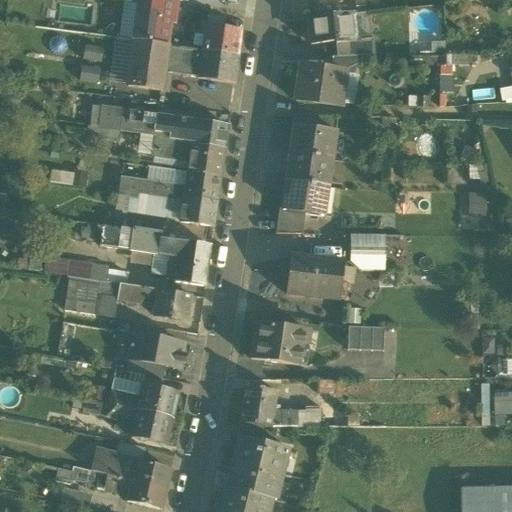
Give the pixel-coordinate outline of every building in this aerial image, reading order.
[(145,0),(139,0),(139,4),(133,43),(165,47),(171,4),(167,3),(145,0)] [(139,4),(131,4),(123,2),(117,41),(133,43),(139,4)] [(356,42),(370,40),(367,14),(353,15),(356,42)] [(307,20),(310,46),(335,43),(335,45),(336,45),(356,43),(356,42),(353,15),(314,19),(307,20)] [(241,32),(205,26),(201,53),(238,58),(241,32)] [(133,43),(117,41),(114,40),(107,83),(127,85),(133,43)] [(356,57),(373,57),(371,40),(370,40),(356,42),(356,43),(336,45),(337,57),(356,57)] [(166,93),(168,75),(163,74),(167,48),(165,47),(133,43),(127,85),(127,88),(166,93)] [(103,49),(84,46),(82,62),(101,65),(103,49)] [(201,53),(167,48),(163,74),(168,75),(197,79),(201,53)] [(238,58),(201,53),(197,79),(234,84),(238,58)] [(445,57),(445,67),(468,68),(468,57),(445,57)] [(348,75),(354,76),(356,58),(328,59),(326,71),(344,74),(344,75),(348,75)] [(99,70),(81,68),(78,83),(97,85),(99,70)] [(295,103),(314,106),(314,101),(339,105),(344,75),(344,74),(326,71),(326,75),(300,71),(295,103)] [(344,106),(348,75),(344,75),(339,105),(314,101),(314,106),(343,110),(344,106)] [(358,77),(354,76),(348,75),(344,106),(354,106),(358,77)] [(453,78),(439,78),(438,94),(452,94),(453,78)] [(20,94),(0,91),(0,92),(0,110),(17,114),(20,94)] [(90,127),(98,129),(101,109),(92,107),(90,127)] [(119,131),(120,131),(123,111),(101,109),(98,129),(119,131)] [(169,141),(191,143),(193,123),(157,118),(157,116),(123,111),(120,131),(120,132),(140,135),(143,136),(143,133),(154,135),(169,137),(169,141)] [(294,128),(316,131),(317,117),(291,117),(290,129),(293,129),(294,128)] [(228,128),(193,123),(191,143),(204,145),(204,147),(224,150),(225,150),(228,128)] [(275,123),(270,147),(278,149),(283,125),(275,123)] [(117,145),(119,131),(98,129),(86,127),(85,140),(117,145)] [(293,129),(290,156),(330,162),(334,133),(316,131),(294,128),(293,129)] [(143,136),(140,135),(137,155),(150,157),(154,135),(143,133),(143,136)] [(153,157),(188,162),(191,143),(169,141),(169,137),(154,135),(150,157),(153,157)] [(204,145),(191,143),(188,162),(187,170),(186,173),(220,178),(224,150),(204,147),(204,145)] [(458,160),(472,166),(478,153),(465,147),(458,160)] [(326,189),(330,162),(290,156),(286,183),(326,189)] [(188,162),(153,157),(152,165),(187,170),(188,162)] [(484,167),(472,166),(468,166),(468,181),(484,181),(484,167)] [(184,191),(186,174),(148,169),(146,182),(169,186),(169,188),(184,191)] [(73,175),(72,188),(85,190),(87,174),(74,171),(73,175)] [(72,188),(73,175),(50,172),(49,185),(72,188)] [(186,174),(184,191),(182,203),(195,204),(196,202),(216,207),(220,178),(186,173),(186,174)] [(171,201),(182,203),(184,191),(169,188),(169,186),(146,182),(120,179),(117,197),(129,199),(137,200),(138,196),(171,201)] [(322,218),(326,189),(286,183),(282,211),(282,212),(303,215),(322,218)] [(484,194),(467,193),(467,218),(484,218),(484,194)] [(162,219),(179,223),(181,214),(170,212),(171,201),(138,196),(137,200),(129,199),(126,213),(162,219)] [(126,214),(126,213),(129,199),(117,197),(115,212),(126,214)] [(182,203),(171,201),(170,212),(181,214),(179,223),(213,228),(216,208),(216,207),(196,202),(195,204),(182,203)] [(279,210),(277,223),(275,235),(301,236),(302,227),(303,215),(282,212),(282,211),(279,210)] [(49,219),(29,216),(27,228),(47,232),(49,219)] [(145,222),(143,232),(160,235),(162,225),(145,222)] [(99,248),(129,252),(132,231),(111,228),(102,226),(99,248)] [(157,256),(160,235),(143,232),(132,231),(129,252),(131,253),(152,256),(157,256)] [(173,283),(204,288),(210,248),(160,241),(161,235),(160,235),(157,256),(169,258),(165,279),(165,280),(174,281),(173,283)] [(360,273),(383,273),(384,237),(349,236),(349,262),(360,273)] [(40,274),(42,254),(24,251),(22,261),(18,260),(16,271),(40,274)] [(152,256),(131,253),(129,265),(150,269),(152,256)] [(157,256),(152,256),(150,269),(149,276),(165,279),(169,258),(157,256)] [(66,279),(68,262),(45,259),(42,274),(66,279)] [(285,295),(339,301),(340,292),(345,293),(346,286),(340,285),(343,269),(343,266),(290,259),(285,295)] [(69,279),(89,282),(91,265),(68,262),(66,279),(69,279)] [(104,284),(106,270),(106,267),(91,265),(89,282),(104,284)] [(340,285),(346,286),(353,287),(355,270),(343,269),(340,285)] [(106,270),(104,284),(119,287),(121,272),(106,270)] [(118,294),(119,287),(104,284),(89,282),(69,279),(66,299),(96,304),(98,293),(113,295),(113,293),(118,294)] [(153,317),(188,322),(191,298),(119,287),(118,294),(113,293),(113,295),(112,298),(117,299),(116,301),(154,307),(153,317)] [(113,320),(116,301),(117,299),(112,298),(113,295),(98,293),(96,304),(94,317),(113,320)] [(63,312),(94,317),(96,304),(66,299),(63,312)] [(479,332),(477,304),(469,304),(470,332),(479,332)] [(347,327),(360,329),(360,311),(347,311),(347,327)] [(250,360),(299,368),(301,353),(306,348),(308,334),(255,326),(250,360)] [(347,352),(382,353),(383,330),(360,329),(348,329),(347,352)] [(163,368),(178,371),(183,346),(132,337),(127,361),(163,368)] [(493,340),(480,340),(480,357),(493,357),(493,340)] [(65,369),(75,370),(77,363),(56,359),(41,356),(39,366),(65,371),(65,369)] [(143,376),(161,380),(163,368),(127,361),(125,373),(130,374),(143,376)] [(113,379),(111,390),(110,393),(138,399),(141,386),(143,376),(130,374),(128,383),(113,379)] [(335,380),(317,380),(317,397),(335,397),(335,380)] [(481,428),(489,428),(488,385),(480,385),(481,428)] [(90,386),(87,402),(107,406),(110,393),(111,390),(90,386)] [(110,393),(107,406),(172,421),(178,395),(141,386),(138,399),(110,393)] [(271,429),(286,429),(287,415),(273,415),(276,394),(244,389),(239,425),(263,428),(271,429)] [(511,391),(492,393),(493,417),(511,415),(511,391)] [(81,414),(105,419),(107,406),(87,402),(84,401),(81,414)] [(105,419),(117,422),(132,425),(130,435),(129,438),(166,447),(172,421),(107,406),(105,419)] [(305,429),(319,429),(319,419),(319,409),(304,410),(305,414),(305,429)] [(286,429),(305,429),(305,414),(287,415),(286,429)] [(330,429),(334,429),(333,419),(319,419),(319,429),(330,429)] [(114,431),(130,435),(132,425),(117,422),(114,431)] [(240,439),(259,444),(263,428),(239,425),(235,440),(239,441),(240,439)] [(239,441),(234,465),(274,475),(281,449),(259,444),(240,439),(239,441)] [(115,459),(141,465),(145,450),(118,444),(115,457),(115,459)] [(287,450),(281,449),(274,475),(281,476),(287,450)] [(92,474),(100,476),(165,491),(169,471),(141,465),(115,459),(115,457),(97,452),(92,474)] [(268,500),(274,475),(234,465),(228,491),(264,499),(268,500)] [(71,480),(97,487),(100,476),(92,474),(72,469),(71,473),(57,470),(55,483),(69,486),(71,480)] [(160,511),(165,491),(100,476),(97,487),(97,490),(128,497),(127,503),(160,511)] [(60,503),(89,510),(92,496),(63,489),(60,503)] [(261,511),(264,499),(228,491),(224,489),(218,511),(261,511)] [(511,511),(511,489),(459,490),(459,511),(511,511)]
